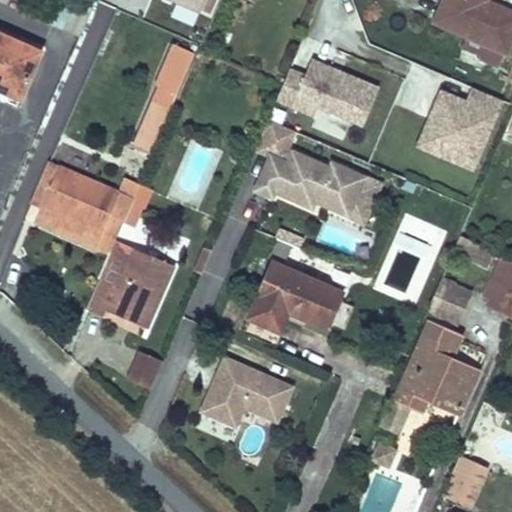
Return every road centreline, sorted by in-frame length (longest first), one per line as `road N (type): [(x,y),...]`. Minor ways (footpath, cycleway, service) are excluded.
road 1 (unknown): [(136,455),(262,156)]
road 2 (unclassified): [(0,328),(198,511)]
road 3 (unknown): [(0,235),(105,0)]
road 4 (unknown): [(427,511),(486,367),(477,333),(458,316)]
